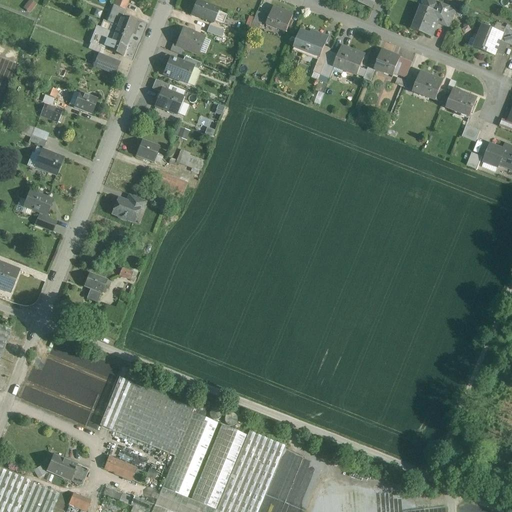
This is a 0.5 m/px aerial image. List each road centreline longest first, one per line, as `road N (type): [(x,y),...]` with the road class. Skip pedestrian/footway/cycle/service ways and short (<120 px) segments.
road 1 (unclassified): [(450,511),(438,481),(41,317)]
road 2 (residential): [(41,317),(167,0)]
road 3 (residential): [(308,3),(503,81),(491,114)]
